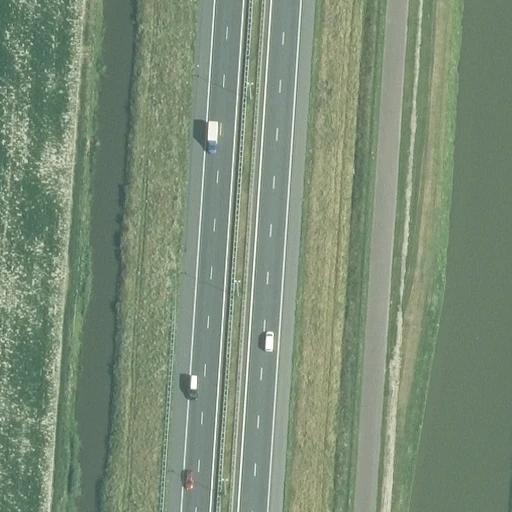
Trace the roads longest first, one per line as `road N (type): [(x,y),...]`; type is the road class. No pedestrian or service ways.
road 1 (motorway): [(251,511),(284,0)]
road 2 (motorway): [(229,0),(196,511)]
